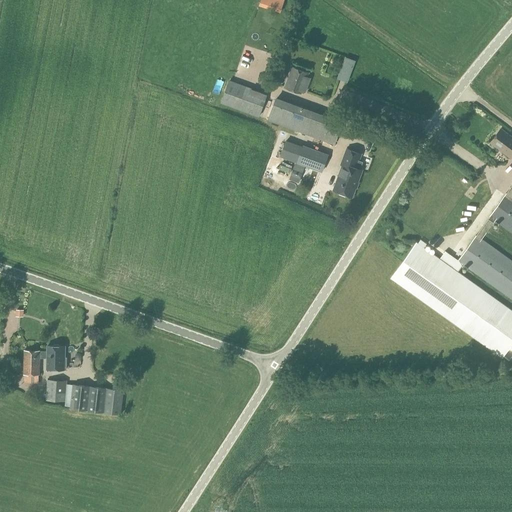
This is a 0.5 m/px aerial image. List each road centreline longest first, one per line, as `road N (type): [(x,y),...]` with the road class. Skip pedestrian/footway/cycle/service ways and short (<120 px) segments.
road 1 (unclassified): [(276,365),(459,87)]
road 2 (unclassified): [(276,365),(0,273)]
road 3 (track): [(264,384),(511,370)]
road 4 (unclassified): [(182,511),(276,365)]
